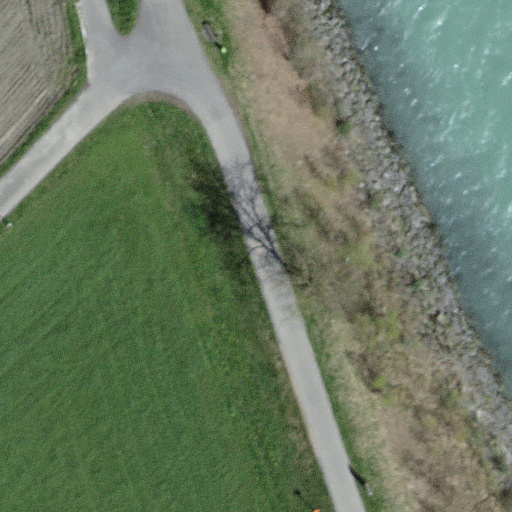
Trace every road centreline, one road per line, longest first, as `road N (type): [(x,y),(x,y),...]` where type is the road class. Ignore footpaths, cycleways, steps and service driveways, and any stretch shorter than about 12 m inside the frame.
road 1 (track): [(166,0),(225,138),(351,511)]
road 2 (track): [(184,40),(116,85),(0,204)]
